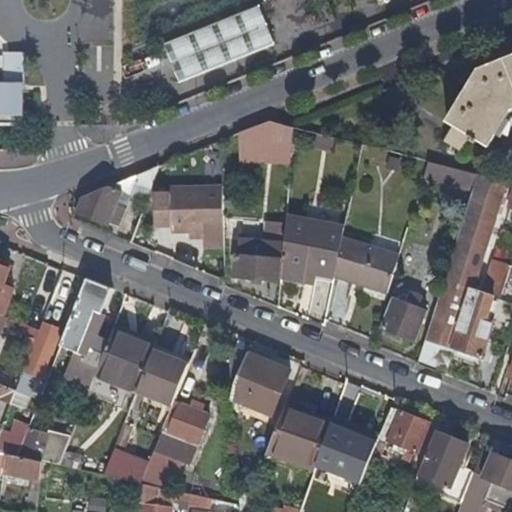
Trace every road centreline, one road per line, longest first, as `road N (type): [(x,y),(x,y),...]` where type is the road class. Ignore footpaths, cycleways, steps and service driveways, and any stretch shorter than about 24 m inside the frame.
road 1 (residential): [(511,430),(45,237),(28,222),(14,189)]
road 2 (residential): [(14,189),(112,159),(507,0)]
